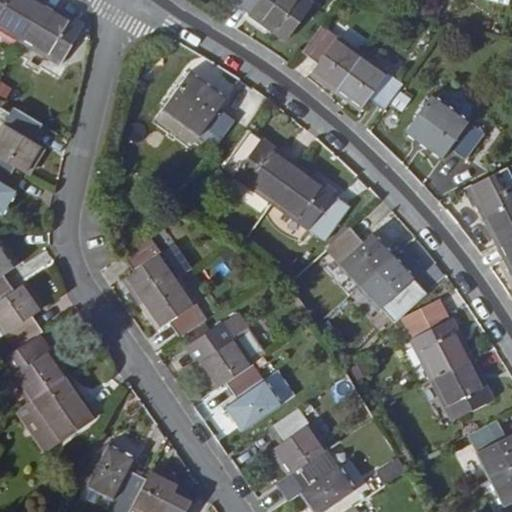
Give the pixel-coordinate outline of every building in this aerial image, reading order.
[(0,0),(0,33),(13,40),(35,1),(32,0),(0,0)] [(303,4),(297,0),(226,0),(225,2),(277,39),(303,4)] [(73,24),(35,1),(13,40),(51,63),(73,24)] [(303,73),(328,90),(353,54),(313,24),(293,52),(310,64),(303,73)] [(394,84),(353,54),(328,90),(352,107),(358,98),(375,110),(394,84)] [(226,120),(209,109),(216,99),(181,73),(155,108),(207,146),(226,120)] [(475,132),(424,95),(397,131),(433,157),(440,147),(456,158),(475,132)] [(10,109),(0,124),(0,162),(10,169),(21,176),(37,150),(27,143),(38,126),(10,109)] [(236,165),(228,176),(264,202),(290,165),(243,131),(224,156),(236,165)] [(224,156),(216,168),(228,176),(236,165),(224,156)] [(0,185),(10,169),(0,162),(0,209),(11,193),(0,185)] [(324,192),(326,190),(290,165),(264,202),(316,238),(341,204),(324,192)] [(457,187),(466,205),(470,203),(507,185),(498,166),(457,187)] [(490,243),(511,231),(511,188),(509,184),(507,185),(470,203),(490,243)] [(319,249),(353,285),(385,254),(365,233),(356,242),(342,227),(319,249)] [(511,231),(490,243),(511,283),(511,282),(511,231)] [(119,279),(136,303),(172,278),(144,237),(117,255),(129,272),(119,279)] [(353,285),(387,321),(410,299),(396,285),(406,276),(385,254),(353,285)] [(0,297),(9,291),(0,279),(0,272),(6,267),(0,258),(0,297)] [(172,278),(136,303),(153,328),(163,321),(175,337),(201,318),(172,278)] [(35,308),(19,284),(9,291),(0,297),(0,336),(10,351),(23,342),(33,335),(37,332),(25,316),(35,308)] [(193,364),(210,388),(221,381),(247,363),(230,338),(242,330),(231,313),(192,340),(203,358),(193,364)] [(404,338),(425,377),(463,357),(443,318),(404,338)] [(230,338),(247,363),(259,355),(242,330),(230,338)] [(35,359),(44,352),(33,335),(23,342),(35,359)] [(192,340),(182,347),(193,364),(203,358),(192,340)] [(35,359),(23,342),(10,351),(0,358),(0,365),(8,377),(25,401),(61,376),(44,352),(35,359)] [(484,398),(463,357),(425,377),(446,417),(484,398)] [(232,398),(222,405),(238,429),(275,404),(247,363),(221,381),(232,398)] [(89,417),(61,376),(25,401),(54,442),(89,417)] [(54,442),(25,401),(13,409),(42,451),(54,442)] [(268,449),(284,473),(321,448),(293,407),(266,426),(277,442),(268,449)] [(489,418),(460,433),(484,478),(511,462),(511,435),(509,431),(498,436),(489,418)] [(82,485),(127,508),(141,480),(124,470),(130,459),(103,445),(82,485)] [(321,448),(284,473),(272,482),(283,498),(296,489),(311,511),(314,511),(349,489),(321,448)] [(501,511),(511,511),(511,462),(484,478),(501,511)] [(148,468),(141,480),(127,508),(134,511),(181,511),(186,503),(168,494),(174,482),(148,468)]
